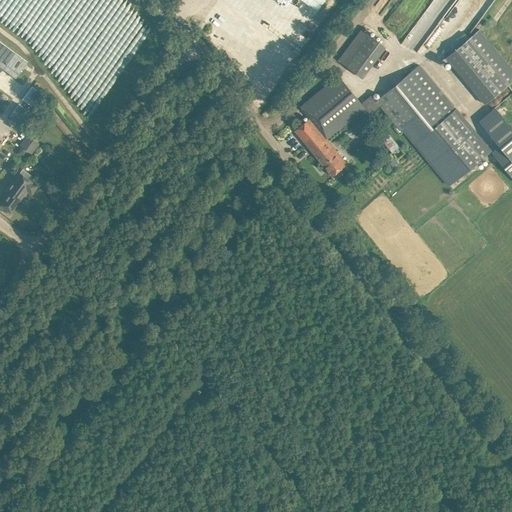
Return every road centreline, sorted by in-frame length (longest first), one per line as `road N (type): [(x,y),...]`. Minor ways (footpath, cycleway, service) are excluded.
road 1 (unclassified): [(0,314),(195,45)]
road 2 (unclassified): [(317,196),(195,45)]
